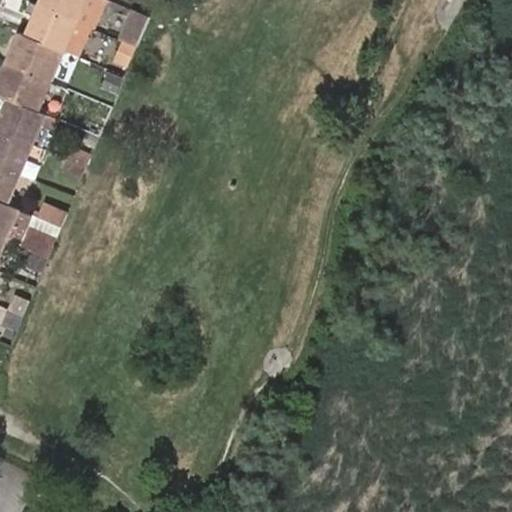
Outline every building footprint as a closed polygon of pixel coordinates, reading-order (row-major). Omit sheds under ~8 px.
[(86,0),(42,0),(40,6),(78,22),(86,0)] [(105,0),(86,0),(78,22),(94,28),(105,0)] [(78,22),(40,6),(28,35),(65,52),(78,22)] [(129,7),(120,39),(139,44),(148,13),(129,7)] [(28,35),(21,33),(9,62),(53,81),(65,52),(28,35)] [(137,46),(123,40),(116,58),(129,64),(137,46)] [(53,81),(9,62),(0,82),(0,94),(9,99),(40,112),(53,81)] [(100,86),(117,94),(125,76),(107,69),(100,86)] [(68,87),(53,81),(40,112),(47,115),(54,118),(68,87)] [(9,99),(0,120),(0,131),(34,145),(47,115),(40,112),(9,99)] [(84,128),(98,134),(111,106),(98,100),(84,128)] [(34,145),(0,131),(0,165),(21,174),(34,145)] [(92,154),(74,146),(68,160),(86,167),(92,154)] [(68,160),(64,172),(82,178),(86,167),(68,160)] [(21,174),(0,165),(0,199),(9,204),(21,174)] [(0,199),(0,235),(8,239),(21,209),(9,204),(0,199)] [(48,205),(42,218),(62,226),(67,214),(48,205)] [(56,240),(29,228),(21,245),(49,257),(56,240)] [(49,257),(21,245),(14,262),(42,273),(49,257)] [(16,295),(9,310),(24,317),(30,301),(16,295)] [(24,317),(9,310),(2,325),(17,332),(24,317)]
